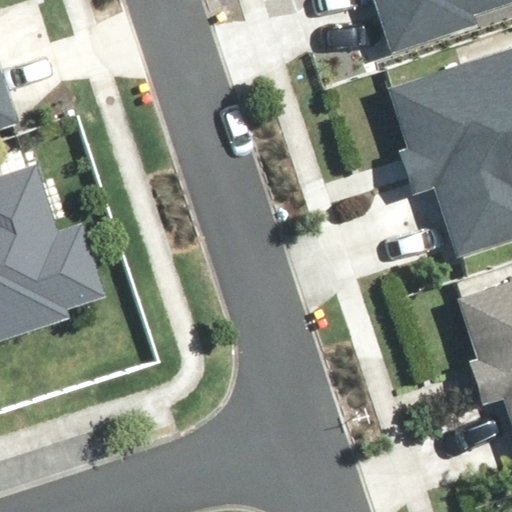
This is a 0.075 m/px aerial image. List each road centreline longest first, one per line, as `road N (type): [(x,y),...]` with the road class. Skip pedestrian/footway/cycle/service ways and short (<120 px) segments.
road 1 (residential): [(163,0),(310,436)]
road 2 (residential): [(79,511),(310,436)]
